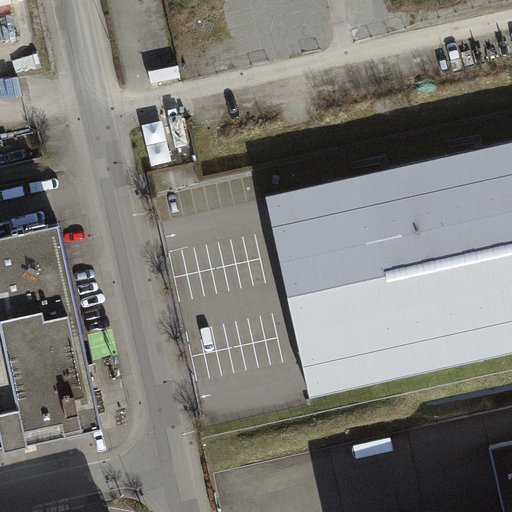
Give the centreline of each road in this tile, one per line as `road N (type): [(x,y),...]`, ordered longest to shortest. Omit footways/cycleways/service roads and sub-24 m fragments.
road 1 (residential): [(170,459),(72,0)]
road 2 (residential): [(170,459),(0,496)]
